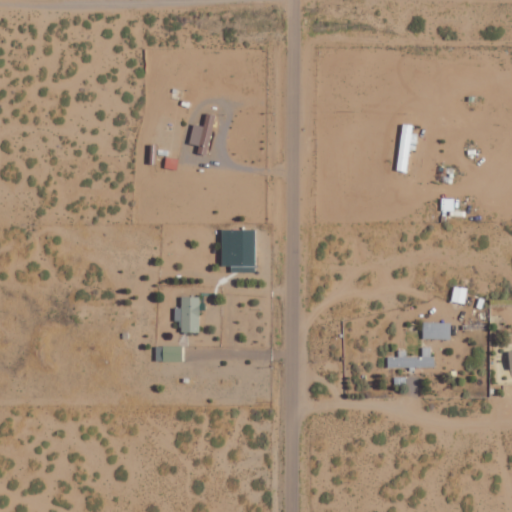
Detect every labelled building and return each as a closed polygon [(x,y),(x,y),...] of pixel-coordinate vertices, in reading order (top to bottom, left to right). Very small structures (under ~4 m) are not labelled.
[(200,145),(198,152),(208,154),(217,114),(207,112),(204,126),(194,124),(190,143),(200,145)] [(222,229),(223,266),(256,265),(256,228),(222,229)] [(200,297),(182,297),(182,308),(175,308),(175,321),(182,321),(182,331),(200,332),(200,297)] [(423,338),(451,339),(452,322),(424,322),(423,338)] [(183,346),(158,345),(157,361),(182,361),(183,346)] [(423,356),(388,357),(388,367),(435,366),(435,355),(432,355),(431,347),(422,347),(423,356)]
